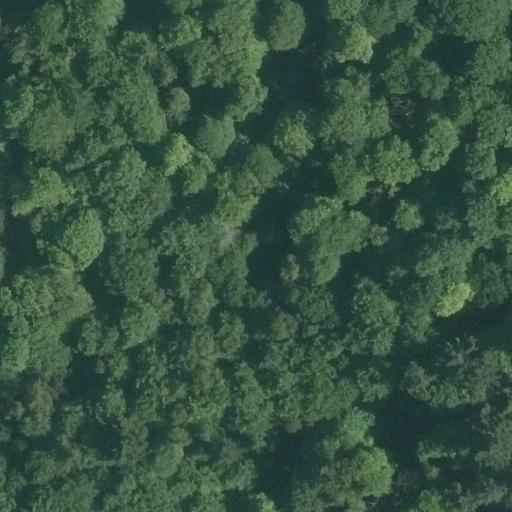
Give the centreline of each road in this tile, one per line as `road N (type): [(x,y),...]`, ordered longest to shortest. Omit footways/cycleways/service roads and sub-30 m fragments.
road 1 (track): [(511,286),(493,298),(0,77)]
road 2 (track): [(511,306),(493,298),(168,511)]
